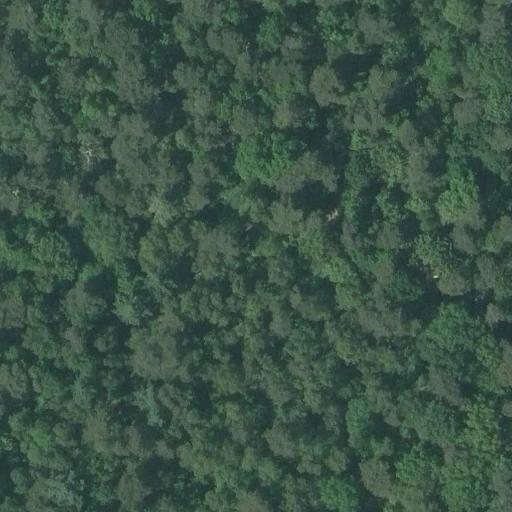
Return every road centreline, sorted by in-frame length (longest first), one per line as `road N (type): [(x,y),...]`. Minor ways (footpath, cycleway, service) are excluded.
road 1 (track): [(360,0),(370,21),(373,76),(346,153),(345,190),(322,214),(215,170),(142,163),(0,98)]
road 2 (track): [(511,34),(474,233),(482,511)]
road 3 (track): [(322,214),(302,278),(245,369),(171,434),(164,511)]
